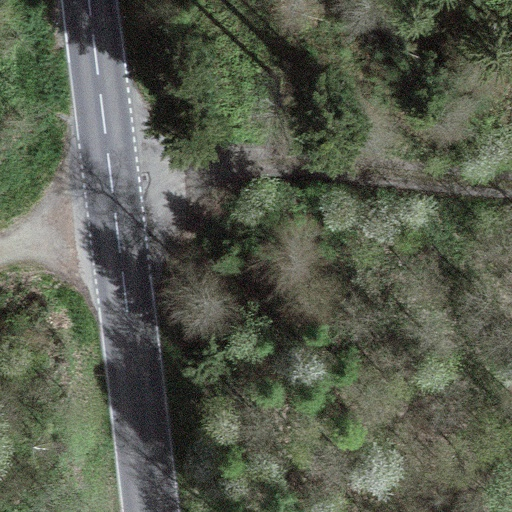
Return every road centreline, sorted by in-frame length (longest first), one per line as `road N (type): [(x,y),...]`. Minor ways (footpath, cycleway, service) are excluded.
road 1 (tertiary): [(89,0),(149,511)]
road 2 (track): [(511,180),(277,157),(109,163)]
road 3 (track): [(116,220),(0,256)]
